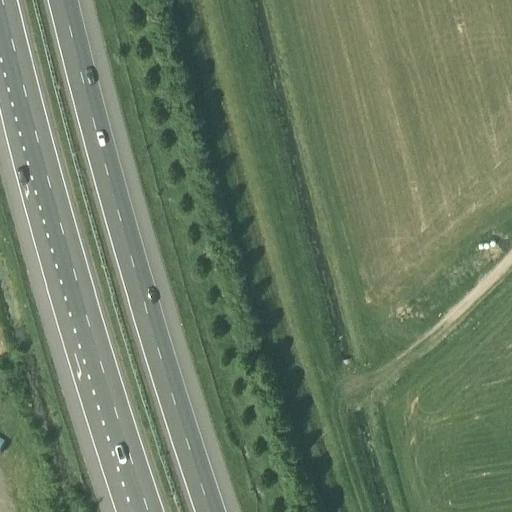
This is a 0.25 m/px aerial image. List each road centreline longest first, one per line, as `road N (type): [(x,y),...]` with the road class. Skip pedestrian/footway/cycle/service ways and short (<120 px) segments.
road 1 (motorway): [(214,511),(62,0)]
road 2 (motorway): [(1,0),(65,246),(152,511)]
road 3 (track): [(511,247),(392,369),(337,398)]
